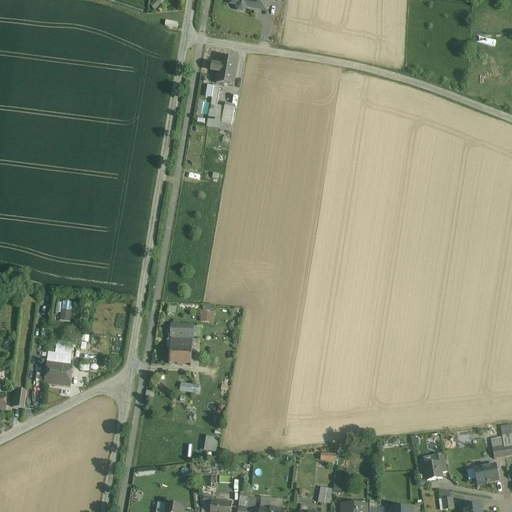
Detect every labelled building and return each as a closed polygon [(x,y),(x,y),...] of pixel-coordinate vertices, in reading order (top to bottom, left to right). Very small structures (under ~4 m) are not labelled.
[(232,0),(232,4),(237,5),(237,7),(239,10),(244,11),(246,9),(247,7),(265,10),(267,0),(232,0)] [(155,1),(150,5),(155,10),(160,6),(155,1)] [(239,61),(221,58),(217,83),(234,86),(239,61)] [(219,94),(213,93),(211,110),(217,111),(218,106),(219,94)] [(217,111),(211,110),(208,128),(231,132),(232,126),(222,124),(225,107),(218,106),(217,111)] [(235,110),(225,107),(222,124),(232,126),(235,110)] [(220,174),(207,172),(204,185),(218,188),(220,174)] [(73,305),(65,304),(62,321),(71,322),(73,305)] [(214,307),(204,306),(203,312),(202,319),(212,320),(213,313),(214,307)] [(195,326),(171,324),(171,338),(194,338),(195,326)] [(194,338),(171,338),(171,339),(169,339),(168,340),(167,347),(168,348),(171,348),(170,364),(192,365),(194,338)] [(59,350),(51,349),(49,363),(72,366),(74,352),(71,351),(71,344),(60,343),(59,350)] [(70,367),(49,366),(47,386),(69,388),(70,367)] [(180,392),(198,392),(198,383),(180,383),(180,392)] [(27,391),(15,390),(13,408),(25,409),(27,391)] [(511,456),(511,426),(511,425),(490,429),(494,459),(511,456)] [(206,435),(203,450),(216,452),(219,438),(206,435)] [(336,455),(321,454),(320,462),(335,463),(336,455)] [(445,455),(435,456),(435,457),(436,463),(440,463),(442,473),(448,473),(445,455)] [(436,463),(435,457),(424,459),(425,465),(428,481),(443,479),(442,473),(440,463),(436,463)] [(496,466),(476,469),(479,486),(486,484),(486,483),(499,481),(496,466)] [(343,494),(344,486),(334,486),(334,494),(343,494)] [(137,489),(133,497),(138,500),(142,492),(137,489)] [(213,497),(204,496),(204,504),(204,505),(203,509),(202,511),(231,511),(233,504),(213,501),(213,497)] [(245,511),(247,498),(240,497),(238,511),(245,511)] [(247,498),(245,511),(254,511),(255,499),(247,498)] [(453,498),(442,500),(444,511),(455,509),(453,498)]
